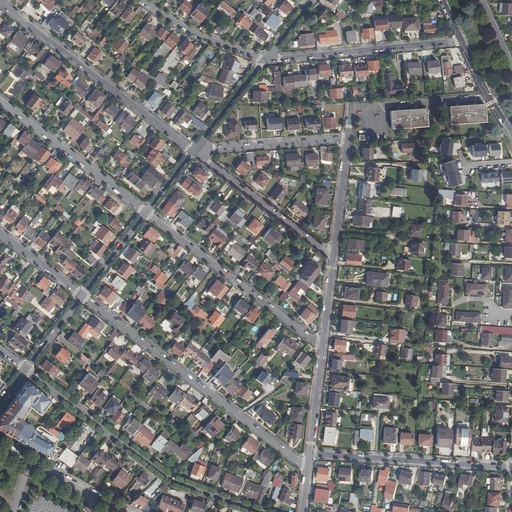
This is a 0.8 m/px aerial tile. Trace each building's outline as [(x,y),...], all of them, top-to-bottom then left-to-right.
[(36,0),(38,1),(39,0),(42,3),(41,4),(48,10),(53,5),(51,3),(48,0),(36,0)] [(111,8),(117,0),(113,0),(108,6),(111,8)] [(125,5),(119,0),(117,0),(111,8),(109,11),(116,17),(125,5)] [(185,0),(184,0),(179,7),(186,13),(192,5),(188,2),(185,0)] [(292,6),(285,0),(279,8),(276,12),(277,13),(280,9),(284,12),(286,14),(292,6)] [(222,1),(216,7),(221,11),(222,9),(229,14),(229,13),(233,16),(236,12),(229,7),(226,4),(222,1)] [(382,4),(382,1),(372,2),(372,9),(381,9),(380,4),(382,4)] [(372,11),(371,2),(358,10),(358,17),(363,17),(362,12),(372,11)] [(191,15),(200,22),(209,10),(200,3),(191,15)] [(511,3),(511,4),(504,3),(503,16),(511,16),(511,3)] [(70,20),(72,17),(79,9),(76,6),(67,17),(69,19),(70,20)] [(135,14),(127,7),(121,16),(129,22),(135,14)] [(250,16),(252,17),(257,11),(254,8),(249,15),(250,16)] [(326,21),(331,15),(322,8),(312,19),(317,23),(322,18),(326,21)] [(438,15),(436,9),(419,15),(419,20),(430,16),(430,17),(438,15)] [(338,11),(334,15),(340,19),(344,17),(345,17),(338,11)] [(66,22),(69,19),(67,17),(61,12),(57,16),(58,18),(56,20),(53,17),(47,23),(55,30),(59,27),(62,30),(68,24),(66,22)] [(250,20),(247,19),(241,14),(236,20),(237,21),(237,22),(238,23),(239,23),(240,23),(241,22),(245,26),(250,20)] [(272,29),(280,20),(272,14),(265,23),(272,29)] [(191,15),(190,16),(199,23),(200,22),(191,15)] [(386,16),(387,27),(401,27),(400,15),(386,16)] [(435,32),(435,25),(432,25),(430,17),(423,20),(424,33),(435,32)] [(410,30),(416,29),(416,18),(403,19),(404,33),(410,33),(410,30)] [(386,29),(385,19),(374,20),(375,30),(386,29)] [(261,30),(264,27),(257,21),(250,30),(263,40),(267,35),(261,30)] [(215,29),(220,32),(225,26),(221,22),(215,29)] [(84,23),(79,28),(83,32),(87,26),(84,23)] [(225,26),(220,32),(224,35),(230,26),(227,23),(225,26)] [(12,31),(4,25),(0,30),(0,33),(6,38),(12,31)] [(149,41),(155,33),(146,25),(139,33),(149,41)] [(92,40),(95,43),(100,36),(97,34),(100,30),(97,27),(89,37),(92,40)] [(171,32),(174,29),(171,27),(167,32),(161,27),(156,35),(164,42),(171,32)] [(373,38),(372,29),(362,29),(363,39),(373,38)] [(336,42),(335,30),(325,31),(326,43),(336,42)] [(354,40),(354,31),(346,32),(347,41),(354,40)] [(27,38),(19,32),(13,40),(21,46),(27,38)] [(86,40),(77,32),(70,40),(75,43),(76,42),(81,47),(86,40)] [(178,38),(171,32),(164,42),(154,55),(158,58),(168,46),(171,48),(178,38)] [(297,41),(298,46),(313,44),(312,41),(314,41),(316,41),(316,34),(302,35),(302,40),(300,40),(297,41)] [(128,45),(120,39),(113,47),(120,53),(124,48),(125,49),(128,45)] [(186,53),(192,46),(185,40),(178,48),(182,52),(181,53),(184,56),(185,54),(186,54),(186,53)] [(33,42),(26,50),(34,57),(33,58),(35,59),(36,58),(37,59),(44,50),(33,42)] [(187,54),(186,53),(186,54),(181,60),(183,61),(185,59),(188,62),(192,58),(190,57),(198,48),(194,45),(187,54)] [(94,48),(88,56),(91,59),(95,62),(101,54),(94,48)] [(121,56),(111,48),(108,52),(119,59),(121,56)] [(43,64),(53,72),(60,63),(50,55),(43,64)] [(223,69),(235,74),(239,62),(228,57),(223,69)] [(373,60),(366,61),(366,62),(367,62),(368,70),(378,69),(377,61),(373,62),(373,60)] [(132,68),(139,73),(142,69),(137,65),(133,61),(129,66),(132,68)] [(423,62),(424,74),(439,72),(437,61),(423,62)] [(452,63),(453,74),(462,73),(460,62),(452,63)] [(408,64),(409,75),(420,74),(419,63),(408,64)] [(356,78),(368,77),(366,64),(361,65),(361,66),(358,66),(358,65),(354,65),(356,78)] [(328,65),(319,66),(320,76),(329,76),(328,65)] [(352,66),(347,66),(344,66),(344,65),(339,66),(340,77),(353,77),(352,66)] [(12,93),(15,96),(27,81),(24,79),(28,73),(19,66),(14,73),(22,79),(12,93)] [(144,84),(148,78),(140,73),(139,73),(132,68),(129,73),(126,78),(130,82),(140,89),(144,84)] [(318,79),(317,69),(305,70),(305,75),(306,80),(318,79)] [(72,79),(61,70),(55,78),(66,86),(72,79)] [(150,80),(152,77),(143,70),(140,73),(148,78),(150,80)] [(34,75),(42,81),(44,78),(36,72),(34,75)] [(83,74),(80,72),(71,84),(74,87),(72,89),(82,97),(86,91),(88,88),(87,88),(82,84),(84,82),(80,79),(83,74)] [(166,79),(156,72),(152,77),(150,80),(157,84),(160,86),(166,79)] [(231,76),(222,72),(218,81),(228,85),(231,76)] [(281,92),(279,72),(275,72),(275,75),(274,75),(275,85),(279,85),(279,88),(269,88),(269,89),(269,92),(281,92)] [(403,85),(392,86),(391,73),(384,74),(385,87),(384,87),(385,94),(404,92),(403,85)] [(175,89),(178,84),(173,81),(172,78),(169,75),(166,79),(160,86),(166,90),(173,91),(175,89)] [(305,75),(293,76),(294,87),(306,86),(306,80),(305,75)] [(294,87),(293,76),(283,77),(284,89),(294,88),(294,87)] [(463,86),(461,77),(454,79),(455,88),(463,86)] [(139,90),(140,89),(130,82),(126,78),(125,79),(139,90)] [(189,87),(184,82),(181,85),(187,90),(189,87)] [(220,101),(223,87),(216,85),(215,90),(214,92),(210,91),(208,99),(220,101)] [(338,89),(330,89),(330,99),(340,99),(340,94),(340,92),(342,92),(342,88),(338,89)] [(104,97),(95,90),(87,100),(96,107),(104,97)] [(147,101),(154,106),(161,97),(155,91),(147,101)] [(260,91),(253,91),(253,102),(267,102),(267,92),(260,91)] [(63,94),(60,97),(55,104),(58,106),(65,97),(65,96),(63,94)] [(37,106),(40,108),(43,102),(33,95),(26,104),(34,110),(37,106)] [(72,106),(65,101),(58,108),(66,114),(72,106)] [(208,108),(200,102),(193,112),(201,118),(208,108)] [(174,109),(167,103),(161,111),(168,117),(174,109)] [(43,114),(46,116),(54,106),(50,104),(43,114)] [(77,106),(75,109),(90,121),(92,118),(83,111),(84,110),(78,105),(77,106)] [(109,110),(102,105),(98,110),(99,111),(97,114),(102,118),(104,115),(102,114),(104,112),(112,118),(118,110),(114,107),(113,108),(111,107),(109,110)] [(485,122),(484,105),(449,107),(450,124),(485,122)] [(183,109),(181,107),(174,116),(176,118),(172,123),(177,126),(182,119),(187,123),(191,118),(181,111),(183,109)] [(390,112),(391,129),(427,126),(425,109),(390,112)] [(135,122),(124,113),(117,123),(128,132),(135,122)] [(323,128),(335,127),(334,117),(325,118),(325,113),(322,113),(323,128)] [(192,124),(201,131),(205,125),(193,116),(191,119),(194,121),(192,124)] [(264,128),(281,127),(281,120),(277,120),(277,116),(263,117),(264,128)] [(299,118),(287,119),(288,130),(300,129),(299,118)] [(318,118),(305,119),(306,129),(319,128),(318,118)] [(70,140),(74,142),(84,128),(72,119),(63,131),(66,134),(67,133),(72,137),(71,139),(70,140)] [(101,129),(105,132),(109,128),(99,120),(96,125),(101,129)] [(245,121),(245,129),(256,128),(256,120),(245,121)] [(225,128),(225,137),(239,136),(237,121),(229,122),(230,127),(225,128)] [(14,138),(16,135),(19,132),(8,124),(2,132),(8,137),(10,135),(14,138)] [(24,146),(29,139),(31,136),(24,131),(20,138),(16,135),(14,138),(10,143),(14,146),(18,141),(24,146)] [(132,138),(142,145),(145,142),(145,141),(139,136),(138,137),(134,135),(132,138)] [(156,137),(150,145),(153,148),(157,151),(164,143),(156,137)] [(142,145),(132,138),(130,141),(139,148),(142,145)] [(32,157),(40,147),(29,139),(24,146),(22,149),(32,157)] [(90,143),(85,139),(80,146),(87,152),(90,147),(88,145),(90,143)] [(452,143),(442,141),(440,155),(450,156),(452,143)] [(475,145),(472,146),(473,157),(485,156),(484,145),(481,145),(481,143),(475,144),(475,145)] [(413,144),(411,144),(402,144),(403,153),(414,153),(413,144)] [(499,144),(489,145),(490,156),(500,155),(499,144)] [(325,152),(325,147),(320,147),(321,160),(331,161),(332,153),(325,152)] [(45,162),(50,154),(41,148),(36,155),(41,159),(45,162)] [(95,150),(91,156),(95,159),(97,157),(101,160),(104,156),(101,153),(102,152),(97,148),(95,150)] [(157,151),(153,148),(145,158),(155,166),(159,161),(162,163),(166,158),(162,155),(157,151)] [(134,154),(128,149),(127,152),(130,155),(129,157),(132,159),(135,154),(134,154)] [(363,149),(362,159),(376,159),(376,154),(372,154),(371,149),(363,149)] [(125,167),(128,163),(124,160),(126,157),(118,151),(116,153),(113,158),(125,167)] [(255,157),(255,152),(252,152),(252,161),(256,161),(256,165),(268,164),(268,156),(255,157)] [(304,169),(303,158),(299,158),(299,155),(293,155),(293,154),(285,155),(286,167),(299,166),(300,169),(304,169)] [(306,155),(306,166),(318,165),(317,154),(306,155)] [(60,166),(51,158),(45,165),(50,169),(50,168),(55,172),(60,166)] [(454,160),(439,165),(441,171),(443,171),(444,175),(457,171),(454,160)] [(249,166),(242,161),(236,169),(243,174),(249,166)] [(144,182),(152,188),(162,175),(150,166),(140,179),(144,182)] [(378,179),(379,168),(369,167),(368,178),(378,179)] [(207,175),(197,168),(192,174),(202,182),(207,175)] [(421,170),(412,170),(412,174),(410,174),(409,181),(420,181),(421,170)] [(458,171),(442,176),(443,178),(444,178),(447,187),(462,183),(458,171)] [(144,182),(140,179),(131,172),(126,179),(139,189),(144,182)] [(511,172),(501,173),(501,184),(511,183),(511,172)] [(72,189),(79,181),(69,173),(62,182),(64,184),(72,190),(72,189)] [(269,179),(261,173),(254,182),(262,188),(269,179)] [(497,173),(482,174),(482,183),(498,182),(497,173)] [(56,178),(54,176),(52,175),(43,187),(47,190),(56,178)] [(24,189),(26,186),(18,180),(16,178),(13,181),(18,184),(24,189)] [(83,182),(80,180),(79,181),(72,189),(76,192),(81,185),(88,190),(93,183),(87,178),(83,182)] [(199,188),(186,178),(181,185),(193,195),(199,188)] [(13,190),(18,184),(13,181),(11,185),(9,187),(13,190)] [(361,199),(368,199),(370,185),(363,184),(361,199)] [(101,195),(103,193),(93,185),(87,193),(97,201),(101,195)] [(285,192),(278,186),(270,197),(277,203),(285,192)] [(317,188),(315,203),(326,204),(328,189),(317,188)] [(441,198),(454,198),(454,196),(455,196),(455,190),(441,190),(441,198)] [(176,191),(169,201),(177,207),(184,198),(183,197),(177,192),(176,191)] [(37,194),(35,197),(45,205),(47,202),(37,194)] [(465,194),(455,194),(454,204),(465,205),(465,194)] [(105,198),(101,195),(97,201),(96,201),(100,204),(105,198)] [(104,207),(113,214),(118,206),(109,199),(104,207)] [(361,199),(360,199),(359,213),(370,214),(372,200),(368,199),(361,199)] [(225,215),(228,213),(224,210),(225,209),(213,200),(206,209),(213,215),(215,213),(219,216),(217,218),(221,221),(225,215)] [(304,217),(309,210),(297,200),(291,208),(300,216),(301,214),(304,217)] [(177,207),(169,201),(162,210),(171,216),(177,207)] [(57,210),(62,213),(62,214),(64,210),(57,204),(54,208),(57,210)] [(393,207),(392,216),(399,217),(400,208),(393,207)] [(5,213),(2,217),(10,223),(16,214),(9,208),(5,213)] [(241,227),(246,220),(242,217),(244,215),(236,209),(229,218),(241,227)] [(478,223),(478,210),(470,209),(470,214),(475,215),(474,222),(478,223)] [(192,219),(181,211),(177,216),(182,219),(179,223),(186,228),(192,219)] [(464,224),(464,219),(462,219),(462,217),(462,212),(452,212),(451,223),(464,224)] [(496,225),(507,225),(509,212),(497,212),(497,216),(496,216),(495,220),(496,221),(496,225)] [(42,215),(39,213),(31,223),(34,225),(42,215)] [(324,229),(325,216),(315,215),(313,228),(324,229)] [(368,227),(369,217),(355,215),(354,226),(368,227)] [(29,220),(24,216),(17,226),(22,230),(29,220)] [(217,226),(221,221),(217,218),(217,217),(213,222),(217,226)] [(109,224),(117,230),(120,225),(116,222),(117,220),(113,218),(109,224)] [(197,226),(207,233),(213,227),(202,219),(197,226)] [(263,225),(255,219),(248,228),(256,234),(263,225)] [(112,237),(114,234),(103,225),(99,231),(102,233),(98,236),(106,243),(110,238),(109,238),(110,236),(112,237)] [(421,226),(409,225),(408,236),(420,237),(421,226)] [(28,227),(22,234),(32,243),(33,241),(38,235),(28,227)] [(150,227),(143,236),(146,239),(150,242),(152,240),(150,239),(151,238),(156,231),(150,227)] [(277,244),(282,237),(270,228),(262,238),(271,245),(273,242),(277,244)] [(215,229),(208,237),(216,243),(214,245),(219,248),(227,238),(215,229)] [(468,230),(457,229),(457,239),(467,240),(468,230)] [(38,235),(33,241),(40,247),(48,237),(41,231),(38,235)] [(159,234),(156,231),(151,238),(154,240),(159,234)] [(52,250),(56,253),(59,250),(67,240),(57,232),(49,242),(54,246),(55,247),(52,250)] [(237,232),(232,238),(236,241),(241,236),(237,232)] [(291,240),(287,237),(282,243),(286,246),(291,240)] [(67,240),(59,250),(67,256),(71,259),(75,254),(69,250),(71,248),(70,246),(72,244),(71,243),(72,241),(68,238),(67,240)] [(150,242),(146,239),(138,249),(146,255),(154,245),(150,242)] [(348,239),(347,250),(365,252),(366,250),(365,250),(365,241),(348,239)] [(99,256),(106,247),(99,242),(92,251),(99,256)] [(228,252),(239,261),(246,252),(234,243),(228,252)] [(412,243),(410,254),(424,255),(425,248),(422,248),(423,244),(412,243)] [(460,244),(445,243),(445,248),(447,250),(449,250),(449,255),(459,256),(460,244)] [(149,257),(156,247),(154,245),(146,255),(149,257)] [(182,248),(179,245),(170,257),(173,260),(182,248)] [(139,253),(132,248),(126,257),(132,263),(139,253)] [(9,257),(3,252),(0,255),(0,273),(6,266),(4,264),(9,257)] [(93,263),(95,259),(88,253),(86,257),(93,263)] [(268,256),(267,257),(282,269),(283,269),(287,272),(293,266),(283,258),(280,261),(270,253),(268,256)] [(347,254),(346,263),(354,264),(355,259),(353,259),(354,255),(347,254)] [(71,259),(67,256),(61,264),(65,267),(68,269),(67,270),(70,273),(77,264),(71,259)] [(258,264),(247,256),(239,265),(244,269),(246,265),(252,270),(258,264)] [(283,258),(293,266),(295,263),(285,256),(283,258)] [(405,259),(401,259),(399,258),(399,263),(399,265),(397,265),(397,270),(398,270),(403,270),(409,271),(410,260),(405,259)] [(196,268),(185,260),(179,268),(190,276),(191,275),(196,268)] [(132,268),(124,262),(117,272),(124,278),(132,268)] [(79,280),(86,271),(77,264),(70,273),(74,275),(74,274),(77,276),(76,277),(79,280)] [(462,264),(452,264),(451,275),(461,276),(462,264)] [(274,272),(265,265),(259,272),(268,279),(274,272)] [(310,265),(301,278),(309,284),(320,269),(316,266),(314,268),(310,265)] [(197,266),(196,268),(191,275),(199,281),(205,273),(197,266)] [(482,268),(481,279),(490,280),(491,269),(482,268)] [(292,276),(290,275),(287,272),(283,269),(282,272),(285,275),(286,274),(290,278),(292,276)] [(156,284),(162,289),(164,287),(165,286),(162,284),(167,277),(159,271),(153,279),(157,282),(156,284)] [(299,275),(293,271),(290,275),(292,276),(296,279),(299,275)] [(387,287),(388,274),(368,272),(366,284),(387,287)] [(12,289),(15,285),(14,285),(14,283),(12,282),(11,282),(8,280),(9,279),(3,275),(0,279),(0,288),(2,291),(2,290),(8,294),(12,289)] [(124,281),(117,276),(111,284),(118,289),(124,281)] [(44,290),(42,293),(47,297),(55,303),(59,306),(66,298),(61,295),(62,294),(55,289),(53,292),(47,287),(50,283),(43,277),(37,284),(44,290)] [(279,297),(283,300),(288,294),(289,293),(285,290),(290,284),(287,281),(283,277),(281,279),(279,277),(275,282),(282,287),(281,288),(284,291),(279,297)] [(299,280),(308,286),(309,284),(301,278),(299,280)] [(145,290),(150,281),(147,279),(142,288),(145,290)] [(217,280),(209,291),(219,299),(227,288),(217,280)] [(305,291),(308,287),(308,286),(299,280),(298,281),(289,293),(288,294),(297,301),(300,297),(299,296),(295,293),(300,288),(304,291),(305,291)] [(447,281),(439,281),(438,303),(446,303),(447,281)] [(466,284),(466,294),(486,295),(486,285),(466,284)] [(132,306),(106,286),(100,294),(111,302),(115,298),(124,305),(120,310),(126,315),(128,313),(132,306)] [(511,306),(511,286),(504,286),(502,307),(511,308),(511,306)] [(299,296),(304,291),(300,288),(295,293),(299,296)] [(346,288),(345,292),(344,299),(357,301),(358,289),(346,288)] [(16,292),(12,289),(8,294),(7,295),(12,298),(12,297),(20,303),(24,298),(27,294),(22,290),(17,296),(14,294),(16,292)] [(168,295),(162,290),(160,293),(170,301),(173,298),(168,295)] [(219,299),(209,291),(207,293),(217,301),(219,299)] [(387,292),(376,291),(375,300),(386,301),(387,292)] [(34,296),(29,292),(27,294),(24,298),(29,302),(34,296)] [(415,307),(416,296),(406,295),(405,305),(415,307)] [(7,296),(0,304),(0,310),(5,304),(7,301),(11,305),(16,308),(19,305),(7,296)] [(48,311),(55,303),(47,297),(41,306),(48,311)] [(176,298),(175,300),(183,306),(184,305),(176,298)] [(245,303),(240,299),(234,307),(238,310),(238,311),(244,315),(249,308),(245,304),(245,303)] [(146,311),(135,303),(132,306),(128,313),(138,321),(140,319),(144,314),(146,311)] [(191,303),(187,309),(191,312),(192,311),(194,313),(195,312),(197,313),(196,314),(198,316),(199,315),(200,316),(203,312),(196,306),(195,307),(191,303)] [(343,305),(342,316),(354,317),(355,307),(343,305)] [(259,312),(251,306),(250,307),(249,308),(244,315),(251,321),(259,312)] [(313,319),(316,316),(306,308),(300,315),(309,322),(312,318),(313,319)] [(171,329),(176,333),(185,321),(172,311),(165,319),(174,326),(171,329)] [(224,319),(214,311),(205,323),(207,324),(209,321),(211,322),(210,324),(213,326),(214,324),(218,328),(224,319)] [(33,327),(36,323),(41,317),(34,312),(32,314),(30,313),(24,320),(32,326),(33,327)] [(478,323),(479,314),(457,312),(456,321),(478,323)] [(140,319),(150,327),(154,322),(144,314),(140,319)] [(437,315),(437,326),(445,326),(446,315),(437,315)] [(22,318),(12,330),(16,333),(17,333),(18,331),(23,335),(28,330),(29,331),(32,326),(24,320),(22,318)] [(93,318),(88,325),(91,327),(98,332),(103,326),(93,318)] [(340,332),(351,333),(352,320),(341,319),(340,332)] [(88,325),(86,323),(78,334),(83,338),(87,331),(98,339),(100,336),(90,328),(91,327),(88,325)] [(205,323),(199,329),(199,331),(201,333),(207,325),(207,324),(205,323)] [(389,342),(402,344),(404,329),(393,328),(393,334),(391,333),(389,342)] [(272,332),(268,329),(257,344),(260,347),(261,347),(272,332)] [(447,330),(437,330),(436,342),(446,342),(447,330)] [(112,341),(117,334),(114,331),(107,340),(111,342),(112,341)] [(84,340),(74,332),(67,341),(77,349),(84,340)] [(22,350),(28,342),(17,333),(16,333),(9,341),(14,345),(15,344),(19,347),(22,350)] [(492,333),(482,333),(482,345),(491,345),(492,333)] [(276,347),(289,357),(297,346),(293,342),(293,343),(288,340),(285,337),(276,347)] [(241,347),(247,351),(253,344),(247,339),(241,347)] [(345,340),(335,339),(334,350),(344,351),(345,340)] [(118,358),(124,350),(120,347),(119,348),(116,346),(117,345),(114,343),(114,342),(112,341),(111,342),(105,350),(104,351),(116,360),(118,358)] [(185,352),(194,359),(200,351),(190,342),(184,349),(183,351),(184,353),(185,352)] [(176,353),(180,356),(183,351),(184,349),(176,343),(171,349),(174,351),(173,352),(176,354),(176,353)] [(386,345),(376,344),(374,355),(385,356),(386,345)] [(410,360),(412,345),(402,344),(400,358),(410,360)] [(69,354),(62,348),(55,357),(66,365),(70,360),(67,357),(69,354)] [(132,364),(138,357),(126,348),(124,350),(118,358),(122,361),(130,367),(132,364)] [(217,367),(220,369),(224,365),(230,358),(232,356),(229,355),(228,356),(218,349),(210,359),(204,368),(202,370),(207,374),(215,362),(219,356),(224,360),(217,367)] [(193,360),(204,368),(210,359),(200,351),(194,359),(193,360)] [(310,358),(301,352),(296,358),(298,359),(296,362),(301,366),(302,366),(303,367),(310,358)] [(87,357),(82,353),(79,357),(87,364),(91,367),(94,363),(90,360),(87,357)] [(258,364),(264,356),(261,353),(255,361),(258,364)] [(342,354),(334,354),(334,359),(333,359),(332,368),(340,369),(342,354)] [(446,355),(435,354),(435,365),(441,365),(445,365),(446,355)] [(150,366),(151,365),(139,355),(138,357),(132,364),(144,373),(150,366)] [(267,358),(264,356),(258,364),(261,366),(267,358)] [(510,367),(511,357),(501,356),(500,366),(510,367)] [(64,373),(46,360),(42,367),(54,376),(57,371),(62,375),(64,373)] [(261,366),(258,364),(255,361),(253,364),(254,365),(255,366),(253,368),(258,371),(262,367),(261,366)] [(107,373),(112,375),(116,367),(112,365),(107,373)] [(431,365),(430,382),(439,382),(439,378),(440,378),(441,365),(435,365),(431,365)] [(158,373),(150,366),(144,373),(143,375),(151,382),(158,373)] [(223,383),(227,380),(229,378),(227,375),(230,372),(227,368),(223,369),(215,378),(219,382),(221,380),(223,383)] [(242,371),(239,368),(232,376),(234,378),(242,371)] [(492,382),(504,382),(505,369),(493,368),(492,382)] [(102,377),(106,372),(102,369),(101,369),(97,374),(102,377)] [(270,377),(262,371),(256,380),(264,385),(270,377)] [(86,374),(78,384),(91,394),(98,383),(86,374)] [(343,388),(343,390),(351,391),(351,383),(348,383),(349,378),(333,376),(332,386),(343,388)] [(224,385),(232,393),(234,391),(242,385),(238,380),(236,383),(230,377),(229,378),(227,380),(227,382),(224,385)] [(217,382),(221,386),(223,383),(221,380),(219,382),(215,378),(214,379),(217,382)] [(127,388),(131,391),(133,389),(121,379),(119,382),(127,388)] [(74,381),(67,392),(70,395),(78,384),(74,381)] [(306,394),(306,383),(297,382),(295,393),(306,394)] [(29,383),(24,385),(0,415),(0,431),(48,457),(54,445),(32,426),(19,419),(29,405),(39,414),(50,399),(29,383)] [(453,395),(453,383),(442,383),(442,394),(453,395)] [(161,401),(168,393),(163,389),(162,390),(155,385),(149,392),(161,401)] [(242,385),(234,391),(245,399),(250,392),(242,385)] [(340,389),(330,388),(328,405),(338,406),(340,389)] [(169,398),(178,405),(180,402),(184,396),(179,392),(180,391),(177,389),(169,398)] [(91,400),(100,406),(107,397),(98,390),(91,400)] [(507,401),(507,391),(496,391),(496,401),(507,401)] [(193,411),(196,408),(200,403),(196,400),(186,393),(185,395),(184,396),(180,402),(189,409),(190,408),(193,411)] [(388,395),(374,393),(373,407),(387,408),(388,395)] [(121,405),(111,397),(103,408),(113,415),(121,405)] [(204,405),(208,400),(205,397),(200,403),(196,408),(198,411),(197,413),(204,419),(211,412),(204,405)] [(43,417),(50,421),(59,403),(53,400),(43,417)] [(152,414),(155,410),(143,400),(140,404),(152,414)] [(268,421),(271,424),(276,416),(262,405),(256,413),(260,416),(259,417),(267,422),(268,421)] [(496,407),(495,421),(507,422),(507,408),(496,407)] [(302,409),(292,408),(291,420),(301,421),(302,409)] [(124,416),(118,411),(112,419),(118,424),(124,416)] [(57,426),(61,429),(63,427),(66,429),(74,418),(67,412),(57,426)] [(326,418),(325,427),(335,428),(336,413),(326,412),(326,418)] [(131,416),(122,428),(128,432),(129,430),(135,435),(142,427),(142,426),(131,416)] [(224,423),(221,420),(219,420),(216,417),(216,416),(204,428),(212,436),(224,423)] [(301,430),(302,425),(291,423),(289,437),(299,438),(300,430),(301,430)] [(46,429),(48,431),(49,430),(62,440),(65,435),(61,432),(60,434),(50,427),(50,428),(46,425),(44,428),(46,429)] [(135,435),(134,437),(146,446),(154,436),(142,427),(135,435)] [(232,427),(225,438),(232,443),(240,433),(232,427)] [(335,428),(325,427),(324,443),(333,444),(335,428)] [(359,431),(359,437),(365,438),(365,439),(371,440),(372,427),(364,427),(364,429),(359,429),(359,431)] [(393,444),(397,444),(398,428),(384,428),(383,442),(393,442),(393,444)] [(459,445),(468,446),(469,429),(457,428),(456,441),(459,441),(459,445)] [(450,430),(443,429),(443,432),(438,432),(437,446),(443,446),(443,444),(449,444),(450,430)] [(400,433),(400,444),(411,444),(412,434),(400,433)] [(152,445),(159,451),(162,448),(169,440),(162,434),(152,445)] [(431,435),(419,434),(419,445),(430,445),(431,435)] [(243,446),(251,453),(258,445),(249,438),(243,446)] [(162,448),(171,456),(175,452),(178,448),(169,440),(162,448)] [(486,453),(490,453),(491,441),(481,440),(481,442),(472,441),(471,451),(476,451),(476,453),(480,453),(480,451),(486,452),(486,453)] [(497,454),(498,453),(504,453),(505,442),(493,441),(493,454),(497,454)] [(76,442),(69,445),(72,451),(79,448),(76,442)] [(178,448),(175,452),(183,459),(191,451),(182,444),(178,448)] [(198,449),(188,459),(195,462),(196,459),(201,447),(198,449)] [(72,464),(78,457),(66,448),(57,457),(70,467),(72,464)] [(261,453),(258,451),(253,458),(256,460),(258,457),(267,465),(274,457),(270,454),(269,455),(263,450),(261,453)] [(104,463),(108,457),(105,454),(104,456),(97,451),(91,459),(101,466),(104,463)] [(90,462),(80,454),(78,457),(72,464),(82,472),(90,462)] [(114,471),(120,463),(114,458),(114,457),(111,454),(108,457),(104,463),(114,471)] [(196,459),(195,462),(195,464),(205,468),(207,463),(196,459)] [(203,473),(205,468),(195,464),(190,476),(197,479),(200,472),(203,473)] [(220,469),(212,466),(208,477),(216,480),(220,469)] [(320,468),(318,479),(328,480),(329,469),(325,468),(325,467),(323,467),(323,468),(320,468)] [(387,485),(391,468),(387,467),(386,471),(381,471),(379,484),(387,485)] [(100,468),(93,477),(96,480),(104,471),(100,468)] [(352,481),(353,469),(340,468),(339,480),(352,481)] [(373,470),(361,469),(360,481),(372,482),(373,470)] [(129,477),(121,471),(113,481),(121,487),(129,477)] [(272,474),(268,471),(263,477),(260,486),(256,498),(254,503),(259,505),(266,487),(264,486),(266,480),(269,482),(272,474)] [(413,474),(403,471),(400,483),(407,484),(407,483),(411,484),(412,479),(413,474)] [(431,478),(433,473),(420,472),(420,480),(424,480),(424,478),(426,478),(429,478),(431,478)] [(142,483),(147,476),(143,473),(139,478),(138,477),(136,479),(139,481),(137,483),(135,481),(133,483),(135,484),(130,490),(134,493),(138,487),(141,483),(142,483)] [(243,479),(227,473),(222,486),(238,492),(243,479)] [(445,483),(447,476),(435,473),(433,484),(440,485),(445,486),(445,483)] [(472,486),(474,477),(461,474),(459,485),(463,487),(464,484),(472,486)] [(272,498),(275,499),(276,497),(282,481),(275,475),(271,485),(276,487),(272,498)] [(490,489),(501,490),(502,486),(500,486),(501,478),(491,477),(491,478),(487,477),(486,484),(490,484),(490,489)] [(287,499),(291,488),(282,481),(276,497),(289,502),(289,500),(287,499)] [(397,483),(388,481),(387,488),(396,490),(397,483)] [(252,497),(256,498),(260,486),(249,482),(244,494),(252,497)] [(160,494),(168,485),(165,483),(160,488),(161,490),(158,492),(160,494)] [(387,488),(385,496),(391,498),(390,501),(393,502),(396,490),(387,488)] [(328,490),(318,489),(316,502),(328,503),(330,490),(328,490)] [(359,503),(358,494),(351,493),(350,502),(359,503)] [(446,493),(443,508),(450,509),(452,500),(448,500),(450,494),(446,493)] [(499,506),(500,494),(490,493),(489,506),(499,506)] [(159,504),(178,511),(181,511),(184,504),(163,495),(159,504)] [(204,510),(206,504),(194,500),(190,510),(195,511),(202,511),(203,511),(204,510)] [(333,511),(337,511),(338,504),(328,503),(327,507),(334,508),(333,511)] [(408,511),(410,505),(395,503),(394,504),(394,509),(408,511)]
